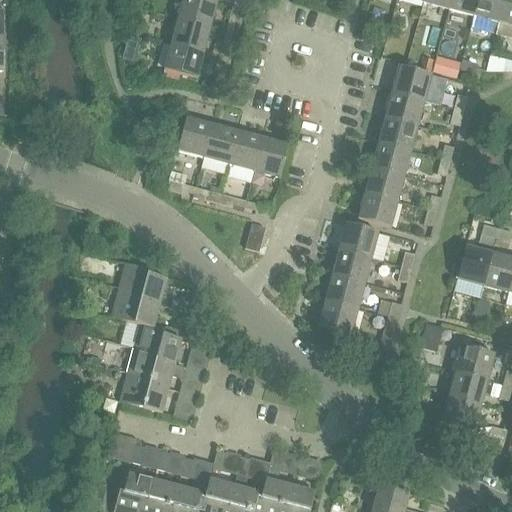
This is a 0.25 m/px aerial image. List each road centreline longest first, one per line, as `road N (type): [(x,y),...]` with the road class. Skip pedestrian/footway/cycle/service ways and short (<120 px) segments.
road 1 (residential): [(237,296),(158,222),(0,161)]
road 2 (residential): [(237,296),(283,255),(304,210),(343,49)]
road 3 (residential): [(350,414),(237,296)]
road 4 (residential): [(459,482),(398,453),(350,414)]
